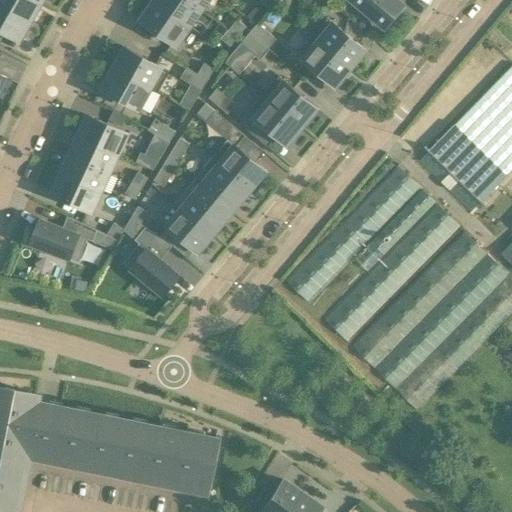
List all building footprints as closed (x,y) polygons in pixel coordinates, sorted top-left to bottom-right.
[(35,0),(0,0),(0,2),(30,20),(40,3),(35,0)] [(148,0),(136,17),(176,45),(189,26),(151,0),(148,0)] [(201,10),(186,0),(155,0),(154,1),(152,0),(151,0),(189,26),(201,10)] [(186,0),(201,10),(207,0),(186,0)] [(258,0),(247,13),(257,21),(274,0),(258,0)] [(381,32),(402,6),(395,0),(355,0),(372,14),(366,20),(381,32)] [(19,40),(30,20),(0,2),(0,28),(15,37),(19,40)] [(237,17),(229,27),(238,35),(246,25),(237,17)] [(312,35),(351,68),(366,50),(327,17),(312,35)] [(257,21),(249,31),(268,47),(276,37),(257,21)] [(238,35),(229,27),(221,37),(230,44),(238,35)] [(0,44),(8,49),(15,37),(0,28),(0,44)] [(268,47),(249,31),(241,41),(260,56),(268,47)] [(351,68),(312,35),(296,54),(335,86),(351,68)] [(113,67),(157,92),(169,71),(125,47),(113,67)] [(197,74),(208,81),(215,69),(205,63),(197,74)] [(481,201),(511,169),(511,65),(429,150),(425,146),(424,147),(428,151),(417,162),(439,184),(450,172),(459,180),(447,192),(469,213),(481,201),(485,206),(486,205),(481,201)] [(208,81),(197,74),(186,66),(179,77),(201,91),(208,81)] [(157,92),(113,67),(102,88),(139,109),(150,89),(157,93),(157,92)] [(263,94),(302,126),(317,108),(278,76),(263,94)] [(302,126),(263,94),(248,112),(287,145),(302,126)] [(227,113),(235,104),(226,96),(218,105),(227,113)] [(214,111),(205,103),(197,113),(206,120),(214,111)] [(79,135),(118,153),(127,133),(88,115),(79,135)] [(159,136),(169,142),(174,135),(153,122),(148,129),(159,136)] [(70,154),(109,172),(118,153),(79,135),(70,154)] [(153,147),(163,153),(169,142),(159,136),(153,147)] [(179,138),(172,148),(183,155),(189,144),(179,138)] [(213,156),(251,188),(265,170),(227,139),(213,156)] [(172,148),(166,159),(176,165),(183,155),(172,148)] [(136,162),(153,170),(157,161),(144,155),(140,153),(136,162)] [(109,172),(70,154),(62,172),(57,169),(56,170),(100,191),(109,172)] [(213,156),(194,179),(232,210),(251,188),(213,156)] [(166,159),(160,169),(170,176),(176,165),(166,159)] [(309,304),(422,188),(399,166),(285,280),(309,304)] [(170,176),(160,169),(153,180),(164,186),(170,176)] [(100,191),(56,170),(47,190),(91,211),(100,191)] [(131,182),(141,188),(148,178),(137,172),(131,182)] [(232,210),(194,179),(173,203),(181,209),(182,209),(212,234),(232,210)] [(141,188),(131,182),(125,193),(135,199),(141,188)] [(367,270),(435,202),(423,189),(355,258),(367,270)] [(345,340),(415,269),(459,225),(436,202),(322,317),(345,340)] [(137,206),(131,217),(141,223),(147,213),(137,206)] [(181,209),(167,226),(181,237),(198,251),(212,234),(182,209),(181,209)] [(66,229),(41,219),(31,244),(47,250),(46,253),(60,259),(62,255),(78,262),(87,239),(92,241),(97,230),(98,228),(71,218),(66,229)] [(113,222),(107,233),(117,240),(124,229),(113,222)] [(162,294),(178,274),(157,257),(168,244),(159,236),(146,225),(134,240),(139,243),(123,262),(162,294)] [(109,235),(97,230),(92,241),(111,249),(116,240),(109,235)] [(351,345),(415,409),(417,411),(511,315),(511,277),(464,230),(351,345)] [(511,242),(500,254),(511,265),(511,242)] [(186,483),(204,487),(214,438),(199,435),(198,439),(186,437),(187,433),(171,429),(170,434),(157,431),(158,427),(58,406),(57,410),(45,407),(45,404),(42,403),(42,407),(32,405),(34,393),(0,386),(0,511),(10,511),(21,460),(17,459),(19,445),(33,448),(33,452),(186,483)] [(286,511),(300,492),(281,479),(257,511),(286,511)] [(300,492),(286,511),(315,511),(320,506),(300,492)]
